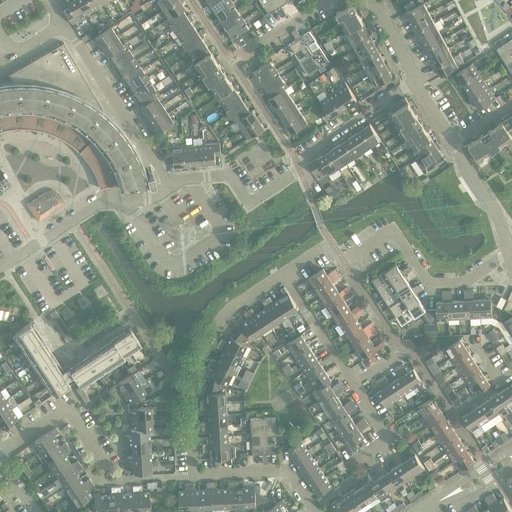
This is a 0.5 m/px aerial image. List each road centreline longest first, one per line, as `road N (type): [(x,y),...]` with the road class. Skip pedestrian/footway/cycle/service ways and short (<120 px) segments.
road 1 (residential): [(172,185),(230,175),(248,202),(413,82)]
road 2 (unclassified): [(193,475),(193,368),(230,307),(282,273)]
road 3 (unclassified): [(345,262),(397,229),(430,281),(462,280),(510,253)]
road 4 (unclassified): [(0,269),(105,199),(150,198),(172,185)]
road 5 (residential): [(172,185),(65,24)]
road 6 (unclassified): [(120,480),(72,408),(0,454)]
road 7 (unclassified): [(319,511),(293,469),(193,475)]
road 8 (residential): [(354,385),(282,273)]
